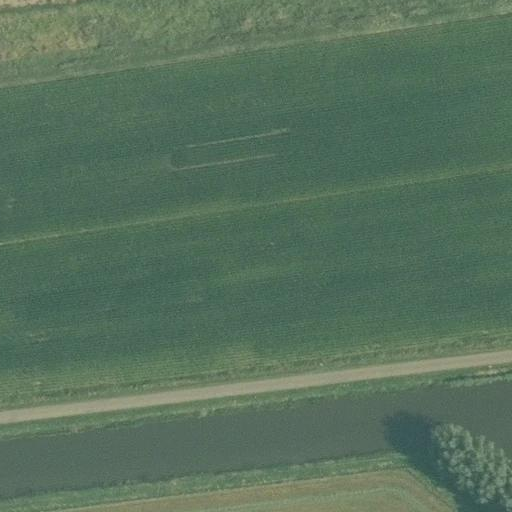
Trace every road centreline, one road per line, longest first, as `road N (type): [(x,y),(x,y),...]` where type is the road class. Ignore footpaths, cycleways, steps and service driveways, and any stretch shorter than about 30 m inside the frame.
road 1 (unclassified): [(0,418),(511,355)]
road 2 (track): [(0,510),(401,462),(415,465),(466,511)]
